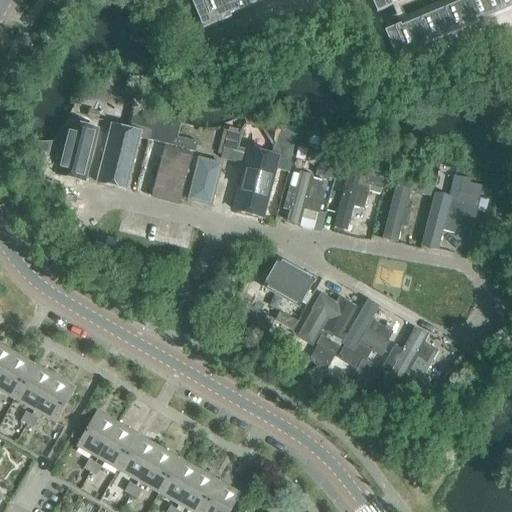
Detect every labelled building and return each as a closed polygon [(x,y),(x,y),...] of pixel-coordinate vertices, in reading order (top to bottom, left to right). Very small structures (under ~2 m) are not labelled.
[(195,0),(191,2),(203,30),(231,19),(230,16),(268,0),(195,0)] [(369,0),(375,14),(391,7),(390,5),(401,0),(369,0)] [(398,26),(383,33),(395,61),(422,50),(421,47),(511,8),(511,0),(466,0),(399,28),(398,26)] [(244,116),(246,120),(248,126),(261,127),(263,128),(268,125),(263,113),(261,109),(244,116)] [(134,112),(129,136),(148,140),(154,116),(134,112)] [(236,148),(240,134),(227,131),(220,159),(241,164),(245,150),(236,148)] [(177,137),(175,147),(174,147),(194,152),(197,142),(177,137)] [(178,205),(191,153),(163,146),(150,197),(178,205)] [(197,157),(186,201),(210,206),(221,163),(197,157)] [(318,165),(315,175),(336,180),(338,170),(318,165)] [(321,230),(332,180),(292,171),(281,221),(321,230)] [(365,173),(362,182),(383,188),(386,178),(365,173)] [(453,179),(449,194),(452,195),(449,208),(460,211),(459,214),(474,218),(482,185),(480,184),(453,179)] [(433,187),(412,182),(410,192),(430,197),(433,187)] [(297,322),(301,316),(291,310),(296,302),(288,297),(274,321),(293,331),(298,322),(297,322)] [(0,376),(13,353),(0,345),(0,376)] [(335,355),(317,345),(310,358),(327,368),(335,355)] [(34,365),(13,353),(0,376),(0,391),(14,400),(34,365)] [(342,371),(338,377),(348,382),(359,388),(365,392),(373,377),(376,378),(381,370),(362,359),(357,368),(352,377),(342,371)] [(14,400),(34,411),(54,376),(34,365),(14,400)] [(54,376),(34,411),(55,423),(75,388),(54,376)] [(422,393),(403,382),(398,391),(417,402),(422,393)] [(20,421),(26,425),(32,416),(25,412),(20,421)] [(76,447),(97,459),(117,424),(96,412),(76,447)] [(32,416),(26,425),(33,428),(38,419),(32,416)] [(137,436),(117,424),(97,459),(118,471),(137,436)] [(118,471),(138,482),(158,447),(137,436),(118,471)] [(178,459),(158,447),(138,482),(158,494),(178,459)] [(179,506),(199,471),(178,459),(158,494),(179,506)] [(83,469),(89,473),(95,463),(88,460),(83,469)] [(95,463),(89,473),(96,476),(101,467),(95,463)] [(199,471),(179,506),(190,511),(202,511),(219,482),(199,471)] [(219,482),(202,511),(229,511),(240,494),(219,482)] [(124,492),(130,496),(135,487),(129,483),(124,492)] [(135,487),(130,496),(136,499),(142,490),(135,487)]
